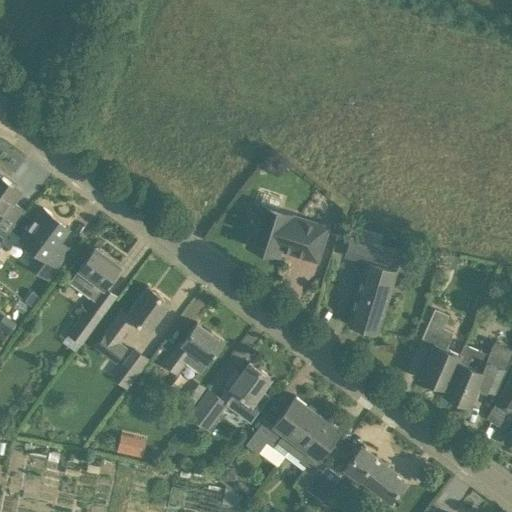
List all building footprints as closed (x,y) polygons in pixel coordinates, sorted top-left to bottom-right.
[(180,0),(179,0),(147,45),(175,65),(208,20),(180,0)] [(0,175),(0,243),(12,228),(0,218),(21,191),(0,175)] [(279,249),(316,260),(326,226),(258,203),(244,245),(277,255),(279,249)] [(42,208),(19,238),(36,251),(26,264),(48,280),(72,248),(59,238),(67,227),(42,208)] [(396,271),(418,278),(424,256),(380,244),(383,235),(352,226),(343,256),(365,262),(361,276),(360,276),(352,308),(348,323),(376,331),(379,321),(378,321),(379,318),(388,286),(392,286),(396,271)] [(119,265),(94,246),(78,268),(69,281),(91,298),(66,333),(81,343),(116,295),(104,285),(119,265)] [(455,255),(443,251),(438,265),(451,269),(455,255)] [(168,302),(146,286),(126,314),(121,310),(104,331),(94,347),(115,362),(126,347),(118,341),(133,321),(147,331),(168,302)] [(31,291),(24,300),(31,305),(38,296),(31,291)] [(460,354),(458,354),(445,348),(452,331),(442,327),(448,314),(434,308),(421,337),(434,343),(419,377),(445,388),(443,393),(460,354)] [(196,322),(182,340),(180,339),(163,363),(175,372),(184,360),(199,371),(221,341),(196,322)] [(458,354),(460,354),(443,393),(469,404),(476,387),(486,391),(487,388),(495,392),(511,352),(511,348),(508,347),(494,341),(488,354),(463,343),(458,354)] [(149,359),(133,348),(116,370),(110,377),(127,389),(149,359)] [(269,377),(248,362),(240,373),(235,368),(224,383),(227,385),(220,396),(208,387),(187,414),(207,429),(225,404),(229,407),(235,399),(255,415),(269,394),(261,388),(269,377)] [(511,410),(511,372),(494,401),(495,402),(511,412),(511,410)] [(176,396),(190,406),(205,386),(190,376),(176,396)] [(276,441),(287,450),(315,412),(293,396),(273,424),(264,418),(245,443),(257,452),(265,442),(272,447),(276,441)] [(511,410),(511,412),(495,402),(487,414),(510,429),(504,438),(511,443),(511,410)] [(338,429),(315,412),(287,450),(299,459),(297,461),(305,466),(294,480),(306,489),(310,483),(325,463),(317,458),(338,429)] [(129,453),(141,456),(145,439),(133,437),(129,453)] [(357,480),(359,478),(388,501),(402,482),(392,475),(394,472),(361,446),(343,469),(357,480)] [(325,463),(310,483),(324,494),(339,474),(325,463)]
